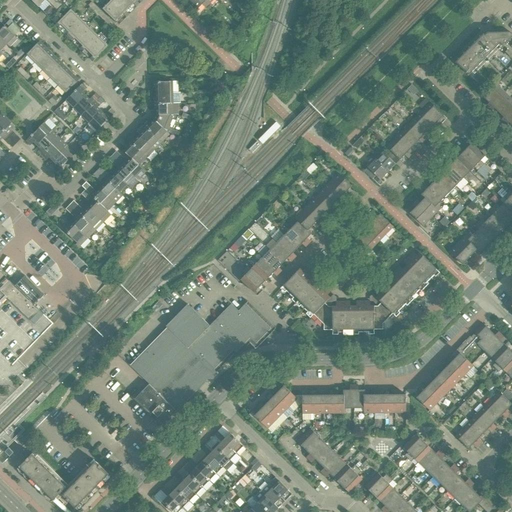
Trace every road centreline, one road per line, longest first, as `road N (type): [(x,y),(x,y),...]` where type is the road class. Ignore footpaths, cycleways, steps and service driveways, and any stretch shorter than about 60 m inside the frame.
road 1 (unclassified): [(15,374),(81,306),(80,276),(12,210)]
road 2 (residential): [(48,171),(69,193),(134,121),(100,84)]
road 3 (residential): [(371,359),(372,382),(413,381),(492,305)]
road 4 (unclassified): [(469,117),(430,72),(500,0)]
road 5 (tertiary): [(371,359),(420,343),(472,289)]
road 6 (residential): [(134,481),(151,485),(229,410)]
road 7 (residential): [(100,84),(12,0)]
road 8 (residential): [(229,410),(314,497)]
